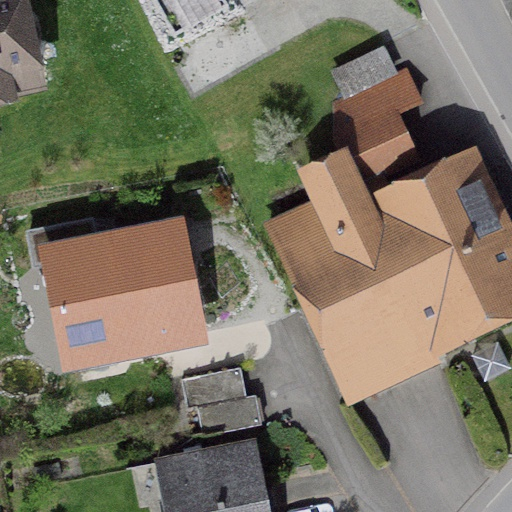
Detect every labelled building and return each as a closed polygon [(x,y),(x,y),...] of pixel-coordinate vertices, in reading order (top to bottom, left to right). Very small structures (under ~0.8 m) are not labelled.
[(0,0),(0,90),(38,82),(20,0),(0,0)] [(368,214),(387,205),(374,177),(416,158),(396,114),(419,103),(405,72),(333,104),(333,139),(344,161),(368,214)] [(268,227),(339,380),(511,300),(511,236),(502,241),(489,212),(502,206),(484,166),(471,172),(469,168),(387,205),(368,214),(344,161),(306,179),(318,204),(268,227)] [(74,357),(170,339),(165,312),(187,307),(172,236),(97,251),(91,221),(29,234),(35,267),(55,262),(74,357)] [(197,407),(202,437),(261,425),(256,396),(246,398),(240,368),(181,380),(187,409),(197,407)] [(268,511),(255,444),(156,463),(166,511),(268,511)]
